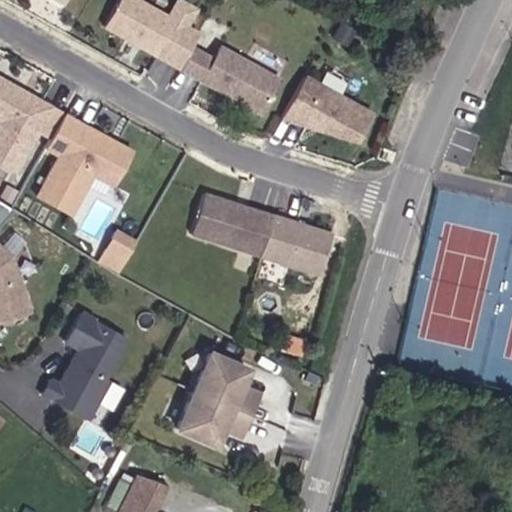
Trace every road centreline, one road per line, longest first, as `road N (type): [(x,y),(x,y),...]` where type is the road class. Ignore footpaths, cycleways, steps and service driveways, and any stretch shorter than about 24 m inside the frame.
road 1 (residential): [(0,25),(237,157),(400,208)]
road 2 (tertiary): [(400,208),(312,511)]
road 3 (tertiary): [(487,0),(400,208)]
